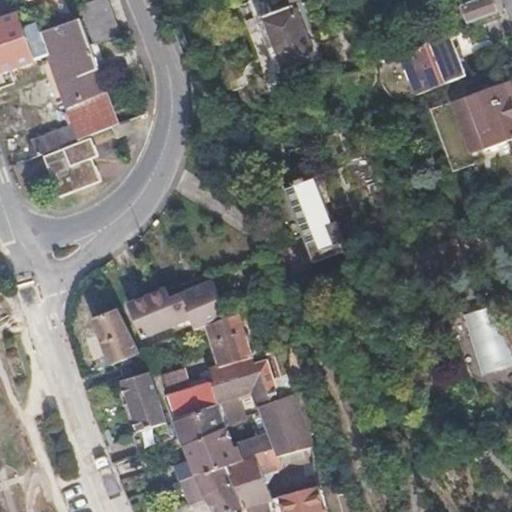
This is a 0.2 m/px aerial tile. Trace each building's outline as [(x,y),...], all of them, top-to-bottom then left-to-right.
[(120,32),(108,0),(94,0),(79,6),(92,42),(120,32)] [(489,17),(482,0),(469,0),(453,6),(461,28),(489,17)] [(0,67),(47,52),(41,35),(34,18),(21,22),(15,6),(0,11),(0,67)] [(263,25),(283,75),(315,62),(295,12),(263,25)] [(119,63),(112,39),(91,46),(82,21),(41,35),(47,52),(73,122),(79,139),(119,124),(100,69),(119,63)] [(465,75),(448,33),(401,52),(419,94),(465,75)] [(511,140),(511,128),(503,106),(511,103),(511,96),(508,84),(461,101),(479,152),(511,140)] [(23,137),(19,126),(13,127),(10,120),(0,123),(0,135),(10,166),(17,164),(10,141),(23,137)] [(79,139),(73,122),(34,137),(40,154),(79,139)] [(102,181),(94,158),(98,156),(93,138),(46,156),(60,197),(102,181)] [(362,238),(329,145),(298,157),(331,250),(362,238)] [(182,274),(170,249),(154,256),(166,281),(182,274)] [(222,315),(208,281),(169,296),(165,289),(157,292),(129,307),(144,339),(193,316),(197,325),(208,321),(222,315)] [(139,349),(118,307),(96,316),(112,364),(139,349)] [(253,355),(239,309),(222,315),(208,321),(222,365),(253,355)] [(288,396),(274,349),(253,355),(222,365),(214,368),(216,379),(213,381),(218,401),(249,391),(255,407),(288,396)] [(170,434),(149,366),(124,375),(142,428),(137,430),(133,438),(139,453),(150,448),(170,434)] [(218,401),(213,381),(168,393),(175,417),(218,401)] [(315,446),(296,393),(288,396),(255,407),(270,447),(267,449),(271,460),(315,446)] [(225,428),(218,401),(175,417),(183,443),(225,428)] [(238,459),(234,447),(231,448),(225,428),(183,443),(195,475),(238,459)] [(220,511),(270,498),(256,453),(238,459),(195,475),(202,490),(217,511),(220,511)] [(322,511),(315,485),(280,496),(285,511),(322,511)]
